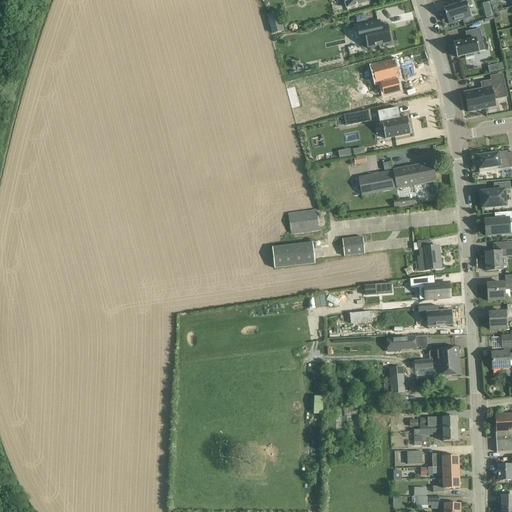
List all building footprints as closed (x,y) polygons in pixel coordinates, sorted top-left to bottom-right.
[(344,0),(347,9),(367,4),(365,0),(344,0)] [(470,0),(456,0),(458,6),(444,10),(449,24),(471,17),(468,8),(473,7),(470,0)] [(267,16),(272,36),(284,32),(279,12),(267,16)] [(367,21),(365,15),(355,17),(357,23),(367,21)] [(380,21),(356,26),(356,27),(358,27),(362,43),(360,44),(360,45),(366,43),(368,43),(369,48),(367,48),(367,49),(392,44),(392,43),(390,43),(386,27),(388,26),(388,25),(381,27),(380,27),(379,22),(380,22),(380,21)] [(467,42),(454,45),(457,58),(465,56),(465,59),(474,57),(473,54),(479,53),(484,51),(480,29),(465,33),(467,42)] [(394,63),(393,63),(392,63),(391,61),(391,63),(385,65),(373,68),(377,83),(383,81),(384,84),(381,84),(384,96),(400,92),(397,81),(393,81),(393,79),(398,77),(394,63)] [(495,107),(494,101),(493,96),(506,94),(502,75),(491,78),(492,81),(481,84),(483,90),(464,93),(469,113),(495,107)] [(287,89),(292,109),(300,107),(295,87),(287,89)] [(398,108),(378,112),(381,127),(383,126),(385,139),(411,134),(407,117),(400,119),(398,119),(397,116),(399,115),(398,108)] [(347,126),(371,122),(369,112),(345,116),(347,126)] [(477,160),(476,160),(477,168),(479,168),(479,171),(501,168),(500,161),(509,159),(510,168),(511,167),(511,153),(507,155),(507,153),(477,157),(477,160)] [(363,198),(407,188),(437,183),(433,163),(403,169),(359,177),(363,198)] [(494,191),(480,192),(482,208),(506,206),(504,190),(510,190),(509,182),(493,183),(494,191)] [(316,211),(288,215),(291,235),(319,231),(316,211)] [(495,220),(485,221),(486,237),(510,235),(509,220),(511,219),(511,212),(495,214),(495,220)] [(344,257),(365,254),(363,238),(343,240),(344,257)] [(275,269),(315,265),(313,244),(273,249),(275,269)] [(423,263),(424,272),(442,269),(439,247),(431,248),(424,249),(426,262),(423,263)] [(484,271),(487,271),(487,272),(502,271),(501,258),(507,258),(507,253),(485,254),(486,263),(484,263),(484,271)] [(413,273),(410,267),(404,271),(407,277),(413,273)] [(505,300),(504,291),(511,289),(511,275),(505,276),(505,284),(487,285),(489,301),(505,300)] [(425,288),(426,300),(450,298),(449,283),(435,285),(434,276),(410,280),(411,290),(419,289),(425,288)] [(385,295),(384,285),(364,286),(364,296),(385,295)] [(508,313),(489,314),(491,331),(507,330),(506,321),(511,320),(511,305),(507,306),(508,313)] [(438,306),(418,308),(419,318),(427,318),(428,329),(439,328),(439,327),(452,326),(451,311),(444,312),(438,312),(438,306)] [(369,312),(350,314),(351,324),(371,322),(369,312)] [(388,347),(400,346),(400,350),(416,349),(415,337),(400,338),(400,336),(387,338),(388,347)] [(511,368),(511,337),(502,338),(503,354),(493,355),(493,371),(502,370),(502,369),(511,368)] [(429,353),(429,354),(430,361),(460,359),(459,348),(433,350),(432,351),(431,351),(430,352),(429,353)] [(433,369),(437,369),(438,377),(461,376),(460,359),(430,361),(414,363),(415,371),(433,369)] [(341,462),(352,462),(363,462),(363,418),(357,418),(356,405),(357,405),(353,366),(336,367),(341,408),(342,407),(343,407),(345,417),(342,417),(342,409),(331,409),(330,418),(331,418),(330,461),(341,462)] [(403,368),(390,369),(392,394),(405,393),(403,368)] [(427,387),(422,383),(418,388),(422,392),(427,387)] [(314,398),(314,416),(323,416),(323,398),(314,398)] [(511,452),(511,414),(496,416),(497,434),(496,434),(497,453),(511,452)] [(444,430),(457,429),(457,417),(428,418),(428,424),(420,425),(420,430),(438,430),(444,430)] [(458,441),(457,429),(444,430),(444,441),(458,441)] [(422,446),(422,437),(414,437),(414,446),(422,446)] [(422,466),(422,452),(407,453),(407,466),(422,466)] [(432,468),(459,467),(459,458),(443,458),(443,454),(432,455),(432,468)] [(511,466),(499,466),(499,481),(511,481),(511,457),(511,458),(511,466)] [(428,468),(428,470),(428,475),(428,476),(433,476),(433,475),(444,474),(444,480),(459,479),(459,467),(432,468),(428,468)] [(460,490),(459,479),(444,480),(444,487),(433,487),(433,493),(445,493),(444,490),(460,490)] [(511,496),(502,497),(502,510),(511,509),(511,496)] [(416,506),(428,507),(429,498),(416,497),(416,506)]
